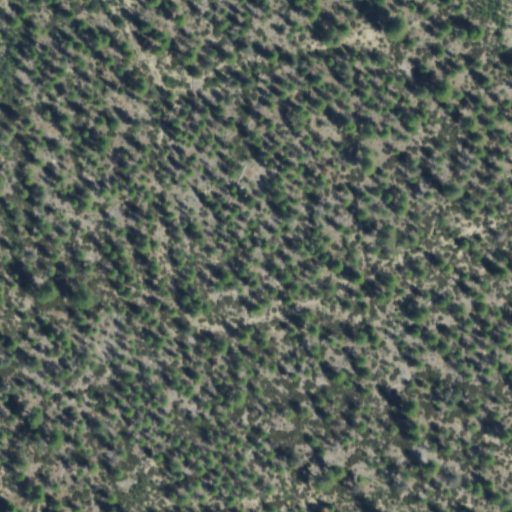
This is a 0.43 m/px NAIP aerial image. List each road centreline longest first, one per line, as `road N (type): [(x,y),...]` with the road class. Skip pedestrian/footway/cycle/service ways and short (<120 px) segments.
road 1 (track): [(228,68),(200,159),(215,254),(262,305),(315,336),(393,313),(511,230)]
road 2 (track): [(511,8),(368,55),(228,68),(186,0)]
